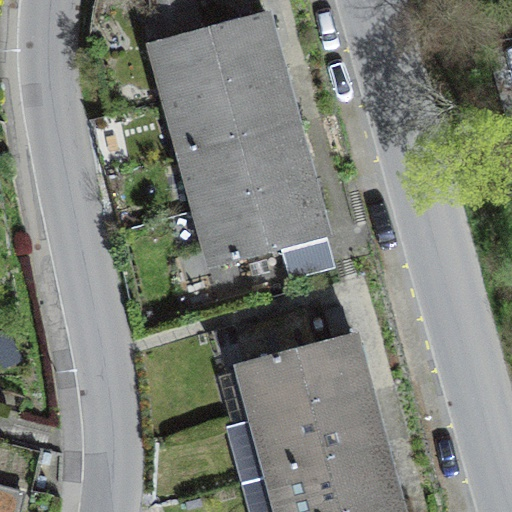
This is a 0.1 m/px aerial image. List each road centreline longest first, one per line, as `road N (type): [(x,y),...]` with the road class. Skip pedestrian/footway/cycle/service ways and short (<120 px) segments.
road 1 (tertiary): [(368,0),(510,511)]
road 2 (residential): [(53,0),(48,83),(103,350),(112,446),(107,511)]
